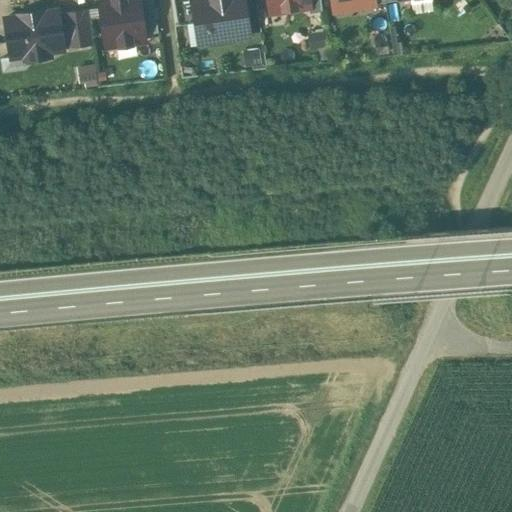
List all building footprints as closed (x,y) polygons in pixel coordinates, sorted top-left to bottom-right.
[(98,0),(105,45),(118,43),(118,44),(131,42),(144,40),(143,32),(138,0),(98,0)] [(152,0),(138,0),(143,32),(157,31),(152,0)] [(170,0),(174,25),(195,22),(191,0),(170,0)] [(191,0),(195,22),(198,44),(232,39),(231,37),(249,35),(244,0),(191,0)] [(268,0),(270,12),(308,6),(309,6),(308,0),(268,0)] [(308,0),(309,6),(308,6),(309,13),(323,11),(321,0),(308,0)] [(332,0),(334,9),(374,3),(373,0),(332,0)] [(86,8),(57,12),(63,46),(91,42),(86,8)] [(18,15),(3,17),(9,56),(23,53),(24,59),(49,55),(48,50),(63,47),(63,46),(57,12),(57,9),(43,11),(43,9),(40,10),(40,12),(20,15),(20,13),(17,13),(18,15)] [(79,82),(96,81),(95,62),(78,63),(79,82)]
